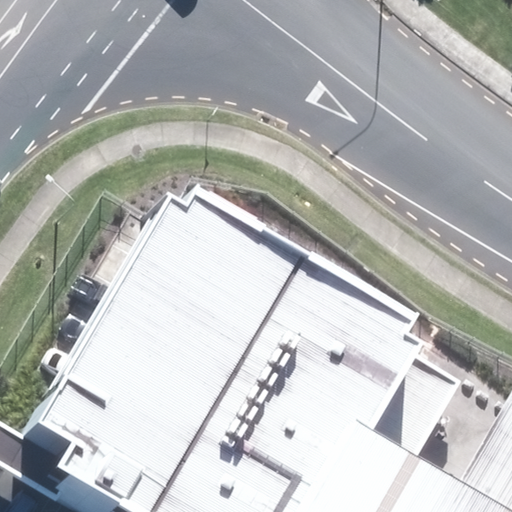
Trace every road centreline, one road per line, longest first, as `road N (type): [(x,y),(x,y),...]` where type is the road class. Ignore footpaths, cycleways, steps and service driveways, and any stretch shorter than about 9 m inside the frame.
road 1 (unknown): [(511,403),(340,307),(295,300),(266,321),(173,511)]
road 2 (unclassified): [(258,0),(511,189)]
road 3 (tertiary): [(65,0),(0,103)]
